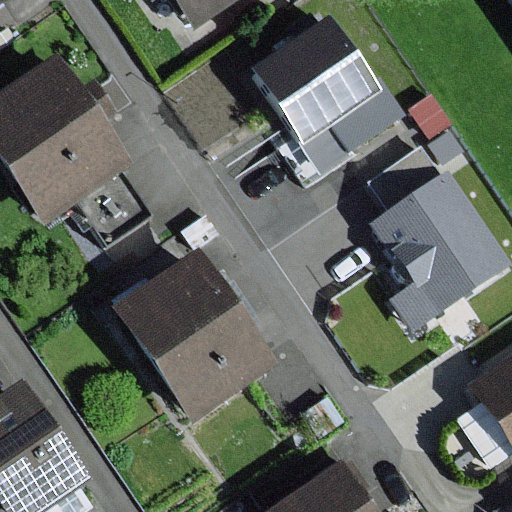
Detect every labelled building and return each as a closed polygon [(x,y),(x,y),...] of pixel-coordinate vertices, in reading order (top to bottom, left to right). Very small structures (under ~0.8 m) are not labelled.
[(7,0),(0,0),(0,9),(10,3),(7,0)] [(168,0),(191,33),(239,0),(168,0)] [(325,23),(248,74),(298,149),(327,129),(375,97),(325,23)] [(55,62),(0,99),(0,175),(41,235),(76,212),(121,179),(131,173),(55,62)] [(375,97),(327,129),(346,157),(401,120),(383,92),(375,97)] [(434,107),(411,122),(423,141),(447,126),(434,107)] [(365,187),(386,218),(439,181),(418,151),(365,187)] [(150,219),(121,179),(76,212),(105,252),(150,219)] [(386,218),(367,231),(408,289),(430,322),(505,269),(442,179),(439,181),(386,218)] [(191,256),(106,312),(182,427),(267,370),(191,256)] [(430,322),(408,289),(385,304),(408,337),(430,322)] [(511,361),(466,392),(477,408),(454,423),(488,472),(511,457),(511,458),(511,361)] [(0,401),(0,511),(48,511),(86,486),(19,388),(0,401)] [(325,398),(297,415),(313,442),(341,425),(325,398)] [(365,511),(336,468),(271,511),(365,511)]
